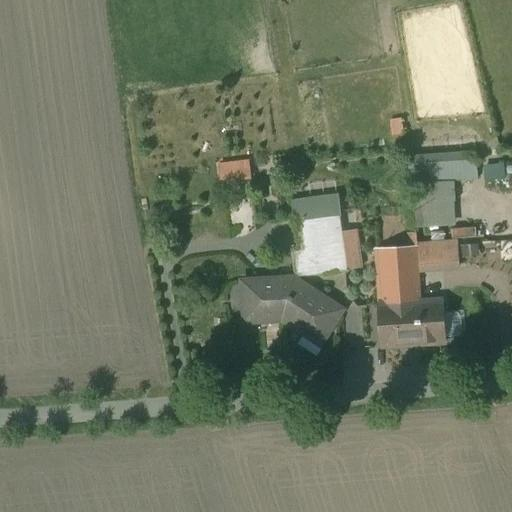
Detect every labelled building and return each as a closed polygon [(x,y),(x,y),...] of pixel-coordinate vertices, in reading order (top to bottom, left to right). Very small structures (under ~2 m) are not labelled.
[(475,152),(401,155),(401,182),(412,181),(413,227),(454,226),(452,182),(476,181),(475,152)] [(249,164),(220,168),(222,182),(251,179),(249,164)] [(297,281),(298,282),(297,276),(347,270),(340,213),(294,219),(298,248),(292,249),(297,281)] [(470,236),(495,234),(494,225),(469,226),(470,236)] [(429,246),(431,270),(459,268),(458,243),(429,246)] [(379,249),(383,305),(421,301),(419,271),(418,246),(379,249)] [(429,246),(418,246),(419,271),(431,270),(429,246)] [(294,279),(243,283),(246,322),(264,321),(280,320),(284,319),(303,332),(302,334),(304,336),(305,334),(321,343),(343,310),(298,282),(297,281),(294,279)] [(383,305),(380,305),(383,348),(445,344),(444,338),(443,313),(442,300),(421,301),(383,305)] [(443,313),(444,338),(459,337),(463,332),(462,316),(457,312),(443,313)]
